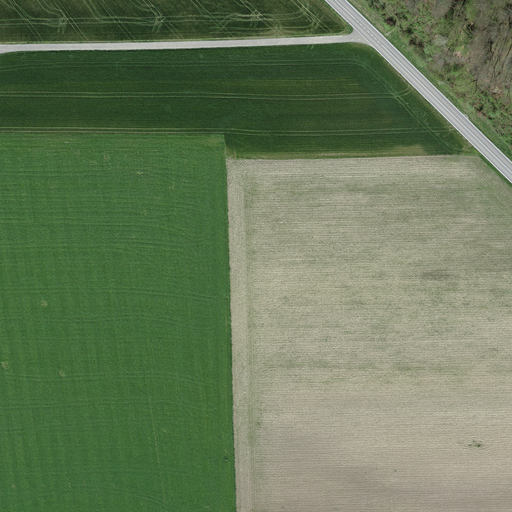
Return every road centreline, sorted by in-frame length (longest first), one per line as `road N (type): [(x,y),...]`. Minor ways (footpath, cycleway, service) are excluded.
road 1 (track): [(4,49),(369,32)]
road 2 (tertiary): [(335,0),(511,172)]
